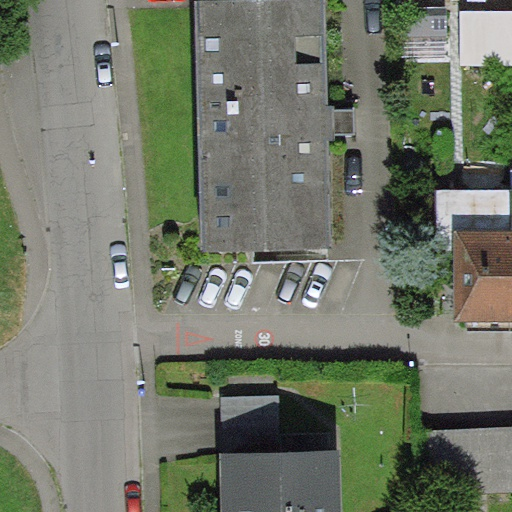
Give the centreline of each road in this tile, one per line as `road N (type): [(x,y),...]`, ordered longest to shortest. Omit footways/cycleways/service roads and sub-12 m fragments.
road 1 (residential): [(82,376),(511,366)]
road 2 (residential): [(63,0),(82,376)]
road 3 (residential): [(82,376),(86,511)]
